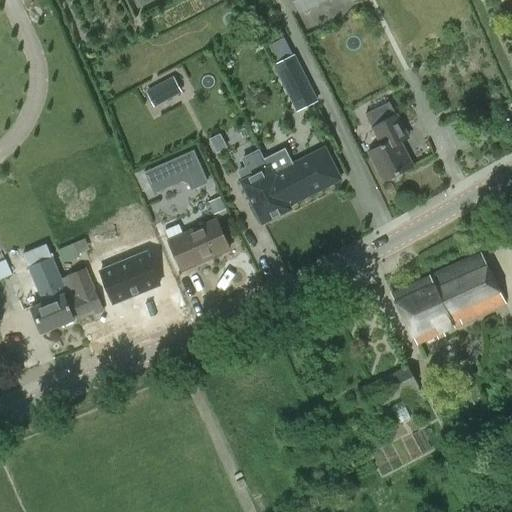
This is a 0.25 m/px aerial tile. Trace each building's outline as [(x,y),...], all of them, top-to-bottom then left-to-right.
[(134,0),(139,10),(159,0),(134,0)] [(294,0),(301,14),(327,0),(294,0)] [(286,36),(266,44),(274,61),(293,53),(286,36)] [(275,66),(291,98),(312,87),(296,56),(275,66)] [(148,92),(155,105),(171,96),(164,83),(148,92)] [(392,100),(369,110),(381,146),(370,152),(385,180),(413,166),(400,142),(410,137),(392,100)] [(270,168),(289,205),(341,179),(325,149),(292,166),(285,152),(267,161),(266,159),(265,159),(269,168),(270,168)] [(144,172),(153,193),(183,180),(192,183),(193,187),(207,182),(194,151),(144,172)] [(289,205),(270,168),(269,168),(243,182),(263,223),(291,209),(289,205)] [(222,198),(211,203),(216,215),(228,210),(222,198)] [(217,219),(183,234),(178,224),(165,229),(170,240),(169,240),(183,271),(230,250),(217,219)] [(57,249),(62,262),(79,255),(78,253),(89,248),(85,238),(57,249)] [(69,276),(78,297),(67,301),(64,295),(69,293),(53,256),(47,243),(22,254),(32,276),(21,281),(32,308),(42,332),(75,319),(75,318),(95,310),(96,314),(103,311),(86,269),(69,276)] [(108,271),(121,302),(167,283),(154,252),(108,271)] [(417,344),(505,303),(480,252),(393,293),(417,344)] [(8,261),(0,262),(0,278),(13,274),(8,261)] [(408,364),(357,388),(368,411),(403,394),(407,402),(423,395),(408,364)] [(447,380),(453,393),(471,384),(464,371),(447,380)] [(399,423),(410,418),(402,402),(391,407),(399,423)]
